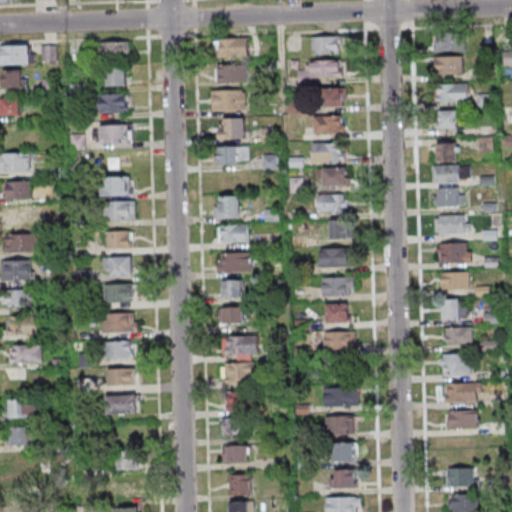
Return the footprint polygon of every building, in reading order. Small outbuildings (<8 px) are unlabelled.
[(434,50),(466,50),(466,34),(434,34),(434,50)] [(342,36),(313,36),(313,53),(342,53),(342,36)] [(248,56),(248,38),(220,38),(220,56),(248,56)] [(129,41),(101,41),(101,58),(129,58),(129,41)] [(42,61),(57,61),(57,44),(42,44),(42,61)] [(33,64),(33,45),(0,45),(0,64),(33,64)] [(463,73),(463,56),(436,56),(436,73),(463,73)] [(309,60),(309,69),(298,69),(298,79),(344,79),(343,60),(309,60)] [(242,65),(216,65),(216,82),(242,82),(242,65)] [(127,67),(107,67),(107,86),(127,86),(127,67)] [(27,69),(3,69),(3,86),(27,86),(27,69)] [(469,83),(436,83),(436,101),(469,101),(469,83)] [(346,88),(323,88),(323,106),(346,106),(346,88)] [(212,111),(244,111),(244,90),(212,90),(212,111)] [(100,93),(100,112),(129,112),(129,93),(100,93)] [(0,97),(0,115),(20,115),(20,97),(0,97)] [(458,127),(458,110),(440,110),(440,127),(458,127)] [(346,116),(314,116),(314,133),(346,133),(346,116)] [(220,118),(220,139),(245,139),(245,118),(220,118)] [(100,124),(101,142),(131,142),(130,124),(100,124)] [(456,142),(437,142),(437,161),(456,161),(456,142)] [(313,161),(346,161),(346,143),(313,143),(313,161)] [(219,146),(219,163),(250,163),(250,146),(219,146)] [(0,170),(30,171),(30,152),(0,152),(0,170)] [(471,165),(433,165),(433,181),(471,181),(471,165)] [(348,167),(323,167),(323,185),(348,185),(348,167)] [(132,176),(102,176),(102,196),(132,196),(132,176)] [(3,180),(3,198),(31,198),(31,180),(3,180)] [(434,187),(434,205),(466,205),(466,187),(434,187)] [(348,213),(348,194),(323,194),(323,213),(348,213)] [(239,218),(239,196),(216,196),(216,218),(239,218)] [(105,200),(105,220),(136,220),(136,200),(105,200)] [(5,223),(39,223),(39,205),(5,205),(5,223)] [(436,215),(436,233),(470,233),(470,215),(436,215)] [(349,237),(349,220),(331,220),(331,237),(349,237)] [(219,224),(219,242),(249,241),(249,224),(219,224)] [(107,230),(107,248),(131,248),(131,230),(107,230)] [(5,233),(5,251),(36,251),(36,233),(5,233)] [(438,242),(438,262),(472,262),(472,242),(438,242)] [(321,266),(351,266),(351,248),(321,248),(321,266)] [(218,271),(253,271),(253,252),(218,252),(218,271)] [(132,256),(104,256),(104,275),(132,275),(132,256)] [(1,259),(1,279),(33,279),(33,259),(1,259)] [(442,288),(470,288),(470,271),(442,271),(442,288)] [(323,276),(323,295),(354,295),(354,276),(323,276)] [(223,298),(242,298),(242,279),(223,279),(223,298)] [(134,283),(105,283),(105,302),(134,302),(134,283)] [(30,305),(30,289),(3,289),(3,305),(30,305)] [(442,320),(467,320),(467,299),(442,299),(442,320)] [(353,322),(353,303),(327,303),(327,322),(353,322)] [(244,306),(220,306),(220,324),(244,324),(244,306)] [(103,312),(103,331),(138,331),(138,312),(103,312)] [(39,317),(7,317),(7,334),(39,334),(39,317)] [(444,327),(444,345),(473,345),(473,327),(444,327)] [(354,331),(326,331),(326,352),(354,352),(354,331)] [(223,335),(223,355),(260,355),(260,335),(223,335)] [(135,341),(105,341),(105,357),(135,357),(135,341)] [(42,362),(42,346),(12,346),(12,362),(42,362)] [(472,374),(472,353),(442,353),(442,374),(472,374)] [(254,361),(224,362),(224,382),(254,382),(254,361)] [(135,384),(135,368),(109,368),(109,384),(135,384)] [(482,402),(482,382),(447,382),(447,402),(482,402)] [(324,406),(358,406),(358,387),(324,387),(324,406)] [(256,410),(256,391),(227,391),(227,410),(256,410)] [(107,413),(138,413),(138,394),(107,394),(107,413)] [(38,417),(38,398),(9,398),(10,417),(38,417)] [(478,410),(449,410),(449,428),(478,427),(478,410)] [(328,434),(356,434),(356,415),(328,415),(328,434)] [(249,418),(223,418),(223,433),(249,433),(249,418)] [(8,445),(33,445),(33,427),(8,427),(8,445)] [(333,442),(333,461),(357,461),(357,442),(333,442)] [(223,444),(223,461),(248,461),(248,444),(223,444)] [(118,469),(138,469),(138,451),(118,451),(118,469)] [(37,474),(37,457),(11,457),(11,474),(37,474)] [(480,485),(480,467),(449,467),(449,485),(480,485)] [(331,488),(358,488),(358,469),(331,469),(331,488)] [(230,495),(252,495),(252,474),(230,474),(230,495)] [(138,477),(108,478),(108,498),(138,497),(138,477)] [(10,500),(36,500),(36,483),(10,483),(10,500)] [(450,511),(478,511),(478,494),(450,494),(450,511)] [(327,511),(361,511),(362,496),(327,496),(327,511)] [(229,511),(254,511),(255,501),(230,501),(229,511)]
